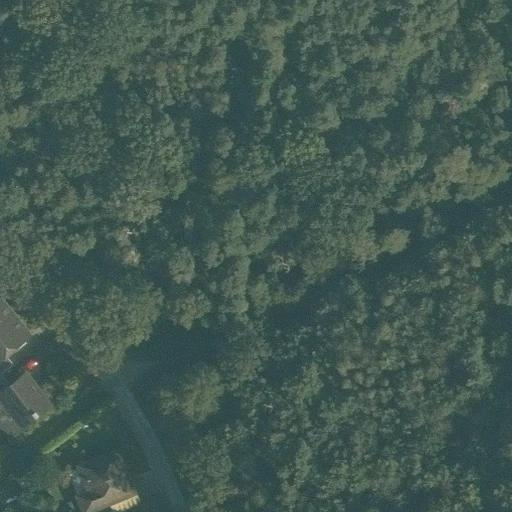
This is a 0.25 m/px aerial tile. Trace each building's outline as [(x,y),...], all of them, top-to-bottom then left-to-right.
[(0,329),(13,319),(0,302),(0,329)] [(28,336),(13,319),(0,329),(0,359),(5,355),(28,336)] [(0,375),(13,365),(5,355),(0,359),(0,375)] [(0,394),(9,388),(0,376),(0,394)] [(0,407),(17,430),(46,408),(23,377),(9,388),(0,394),(0,407)] [(0,427),(7,437),(17,430),(0,407),(0,427)] [(90,489),(97,506),(109,501),(133,492),(116,451),(80,466),(90,489)] [(78,495),(85,511),(97,506),(90,489),(78,495)] [(133,492),(109,501),(113,511),(117,511),(123,510),(140,503),(135,491),(133,492)] [(113,511),(109,501),(97,506),(85,511),(113,511)]
